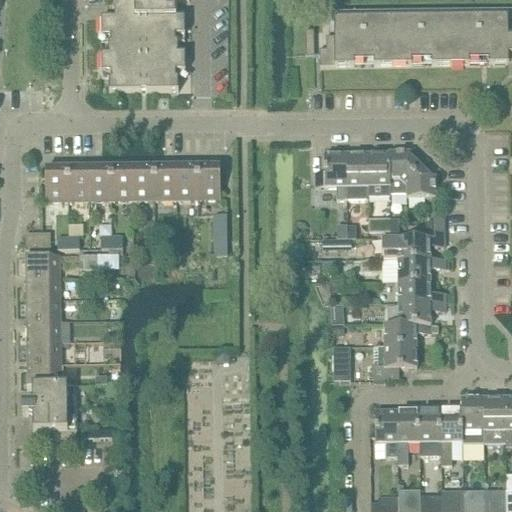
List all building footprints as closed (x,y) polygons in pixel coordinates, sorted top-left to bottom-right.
[(109,81),(109,94),(178,93),(178,80),(176,80),(176,74),(185,74),(185,56),(178,56),(178,44),(175,44),(175,38),(185,37),(185,19),(176,19),(176,11),(177,11),(177,3),(189,3),(188,0),(119,0),(119,1),(112,1),(112,13),(114,13),(114,20),(101,20),(101,38),(110,38),(110,45),(108,45),(108,57),(101,57),(101,75),(111,75),(111,81),(109,81)] [(511,37),(508,38),(508,18),(334,20),(334,38),(326,39),(326,52),(319,52),(319,69),(354,68),(354,57),(373,57),(374,68),(412,67),(412,56),(431,56),(431,67),(469,67),(469,56),(489,55),(489,66),(509,66),(508,56),(511,56),(511,37)] [(306,59),(314,59),(314,32),(305,33),(306,59)] [(402,186),(419,169),(410,161),(410,155),(389,155),(389,157),(389,197),(405,197),(405,189),(402,186)] [(389,157),(368,158),(368,200),(389,199),(389,197),(389,157)] [(346,203),(346,158),(324,158),(324,176),(315,176),(315,190),(336,190),(336,203),(346,203)] [(368,158),(346,158),(346,203),(368,203),(368,200),(368,158)] [(198,169),(176,170),(176,203),(198,203),(198,169)] [(198,169),(198,203),(220,203),(220,169),(198,169)] [(429,179),(419,169),(402,186),(405,189),(405,197),(406,201),(435,200),(435,179),(429,179)] [(110,170),(89,171),(89,204),(111,204),(110,170)] [(132,170),(110,170),(111,204),(133,204),(132,170)] [(154,170),(132,170),(133,204),(154,203),(154,170)] [(176,170),(154,170),(154,203),(176,203),(176,170)] [(67,205),(67,171),(45,171),(45,205),(67,205)] [(89,204),(89,171),(67,171),(67,205),(89,204)] [(213,218),(214,260),(227,260),(226,218),(213,218)] [(433,235),(444,235),(444,220),(433,220),(433,235)] [(389,236),(389,222),(380,223),(381,236),(389,236)] [(397,222),(389,222),(389,236),(398,235),(397,222)] [(346,242),(346,229),(338,229),(338,242),(346,242)] [(346,229),(346,242),(355,242),(355,229),(346,229)] [(38,245),(38,236),(25,236),(25,245),(38,245)] [(38,245),(51,244),(50,236),(38,236),(38,245)] [(112,252),(112,239),(101,240),(101,252),(112,252)] [(112,239),(112,252),(123,252),(122,239),(112,239)] [(69,253),(69,240),(58,240),(58,253),(69,253)] [(79,240),(69,240),(69,253),(79,253),(79,240)] [(444,240),(397,241),(382,241),(382,256),(385,256),(386,263),(397,263),(444,263),(444,262),(430,262),(430,250),(444,250),(444,240)] [(347,243),(323,243),(323,255),(347,255),(347,243)] [(51,253),(51,244),(38,245),(38,253),(51,253)] [(38,253),(38,245),(25,245),(25,253),(38,253)] [(97,259),(97,271),(119,271),(119,258),(97,259)] [(26,282),(59,282),(59,259),(25,259),(26,282)] [(88,272),(88,259),(79,259),(80,272),(88,272)] [(97,259),(88,259),(88,272),(97,271),(97,259)] [(444,263),(397,263),(397,284),(430,284),(430,272),(444,272),(444,263)] [(60,303),(59,282),(26,282),(26,304),(60,303)] [(430,297),(430,284),(397,284),(397,306),(445,306),(445,297),(430,297)] [(343,288),(331,288),(331,296),(343,296),(343,288)] [(60,325),(60,303),(26,304),(26,325),(60,325)] [(445,306),(397,306),(398,327),(384,327),(384,328),(430,327),(430,315),(445,315),(445,306)] [(337,309),(333,309),(333,317),(339,317),(345,317),(345,309),(337,309)] [(60,346),(60,325),(26,325),(26,347),(60,346)] [(431,337),(430,327),(384,328),(384,349),(416,349),(416,337),(431,337)] [(340,329),(334,329),(334,337),(341,337),(345,337),(345,329),(340,329)] [(60,368),(60,346),(26,347),(27,368),(60,368)] [(374,370),(371,370),(372,381),(385,381),(399,381),(399,372),(416,371),(416,349),(384,349),(379,349),(374,349),(374,370)] [(350,351),(333,352),(334,384),(350,384),(350,351)] [(99,359),(97,361),(97,367),(105,367),(105,359),(99,359)] [(60,368),(27,368),(27,391),(32,391),(32,390),(61,389),(61,388),(60,368)] [(105,380),(96,380),(96,388),(105,388),(105,380)] [(61,389),(32,390),(32,391),(32,405),(32,406),(32,407),(35,407),(35,412),(35,416),(33,416),(33,417),(33,418),(33,434),(52,434),(52,442),(77,442),(77,422),(76,388),(61,388),(61,389)] [(482,445),(482,402),(461,402),(461,413),(461,445),(482,445)] [(504,445),(504,402),(482,402),(482,445),(504,445)] [(461,413),(438,414),(439,460),(439,471),(450,470),(450,445),(461,445),(461,413)] [(395,414),(375,414),(375,446),(387,446),(387,460),(395,460),(395,414)] [(417,414),(395,414),(395,460),(395,470),(406,470),(406,446),(417,446),(417,414)] [(439,460),(438,414),(417,414),(417,446),(418,467),(426,466),(426,460),(439,460)] [(112,441),(112,433),(81,433),(81,442),(112,441)] [(396,511),(418,511),(418,492),(396,492),(397,500),(396,511)] [(505,511),(505,494),(484,495),(483,511),(505,511)] [(461,511),(461,495),(440,495),(440,498),(440,511),(461,511)] [(483,511),(484,495),(461,495),(461,511),(483,511)] [(440,511),(440,498),(418,498),(418,511),(440,511)] [(396,511),(397,500),(378,500),(378,506),(371,506),(370,511),(396,511)]
